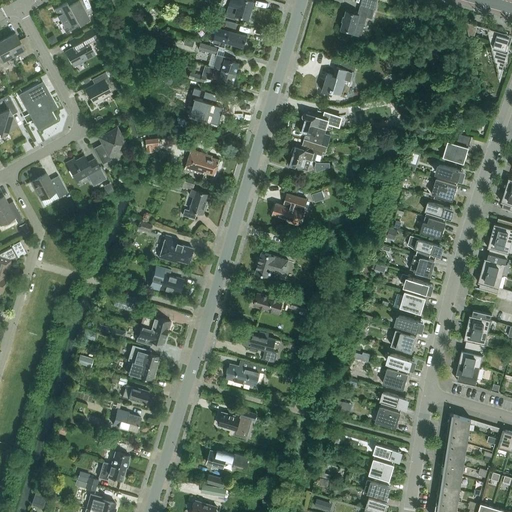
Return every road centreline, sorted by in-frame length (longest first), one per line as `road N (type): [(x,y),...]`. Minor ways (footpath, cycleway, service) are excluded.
road 1 (residential): [(149,511),(302,0)]
road 2 (residential): [(428,394),(475,204),(511,95)]
road 3 (residential): [(9,176),(72,139),(77,127),(18,8)]
road 4 (residential): [(0,369),(38,237),(9,176)]
